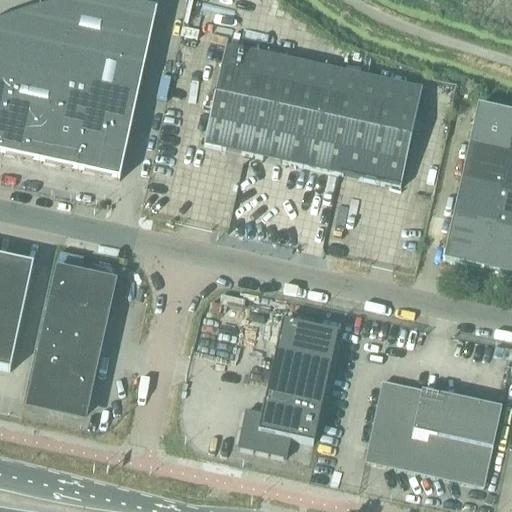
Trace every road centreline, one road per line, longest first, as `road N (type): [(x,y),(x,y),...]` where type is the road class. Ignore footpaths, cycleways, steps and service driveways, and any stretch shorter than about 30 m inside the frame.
road 1 (unclassified): [(511,327),(185,254)]
road 2 (unknown): [(416,306),(464,113)]
road 3 (unclassified): [(185,254),(0,213)]
road 4 (unclassified): [(185,254),(148,439)]
road 5 (unknown): [(0,417),(70,418),(117,366),(162,370)]
road 6 (secondary): [(178,511),(0,475)]
road 7 (unclassified): [(352,0),(511,62)]
